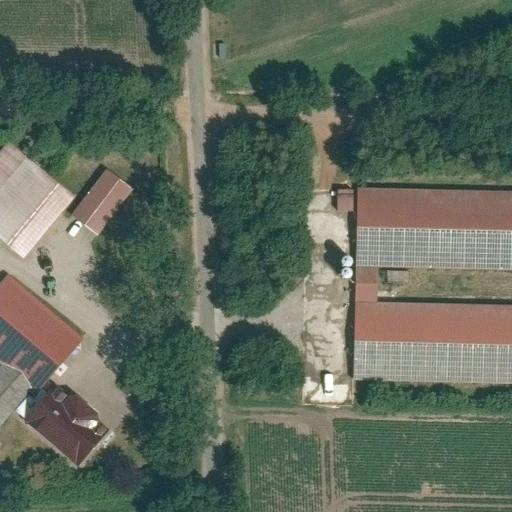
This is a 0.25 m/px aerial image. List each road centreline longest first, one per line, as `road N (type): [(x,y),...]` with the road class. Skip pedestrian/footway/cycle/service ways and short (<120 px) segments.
road 1 (tertiary): [(193,0),(209,511)]
road 2 (track): [(511,123),(198,119)]
road 3 (track): [(0,111),(198,119)]
